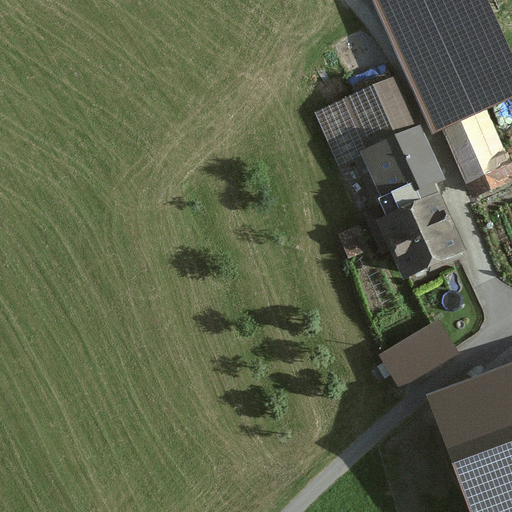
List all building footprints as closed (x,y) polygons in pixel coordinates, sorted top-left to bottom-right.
[(511,61),(485,0),(372,0),(432,140),(443,136),(470,199),(511,180),(511,160),(491,113),(511,104),(511,61)] [(394,81),(316,115),(340,171),(357,164),(374,205),(436,179),(394,81)] [(442,201),(382,226),(407,283),(467,258),(442,201)] [(440,332),(387,363),(402,389),(455,358),(440,332)] [(451,479),(464,511),(511,511),(511,380),(437,411),(463,474),(451,479)]
